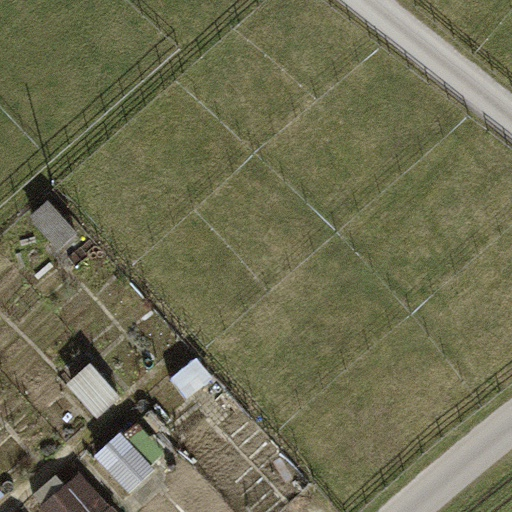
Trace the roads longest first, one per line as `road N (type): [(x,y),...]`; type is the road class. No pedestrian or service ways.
road 1 (residential): [(369,0),(511,122)]
road 2 (residential): [(511,424),(407,511)]
